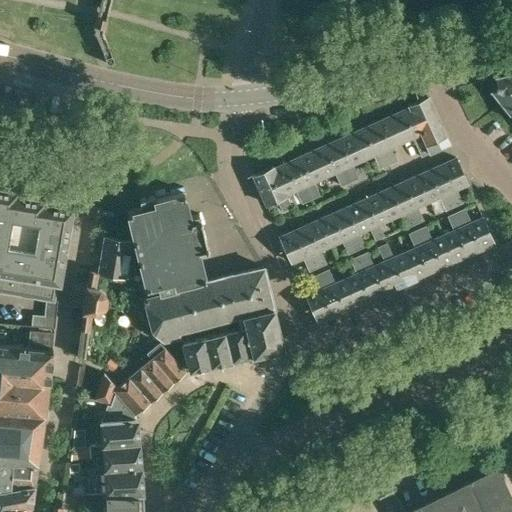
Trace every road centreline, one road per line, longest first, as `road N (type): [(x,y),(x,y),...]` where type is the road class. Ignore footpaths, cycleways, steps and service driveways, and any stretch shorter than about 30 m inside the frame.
road 1 (residential): [(38,511),(50,427),(64,411),(69,378),(59,357),(82,201)]
road 2 (residential): [(311,340),(236,165),(242,98)]
road 3 (residential): [(311,340),(511,253)]
road 4 (residential): [(314,511),(511,420)]
road 5 (residential): [(201,511),(284,365),(311,340)]
road 6 (unclassified): [(242,98),(435,68)]
road 7 (unclassified): [(242,98),(176,97),(97,81)]
road 8 (residential): [(511,186),(468,143),(435,68)]
road 9 (residential): [(82,201),(82,129),(97,81)]
